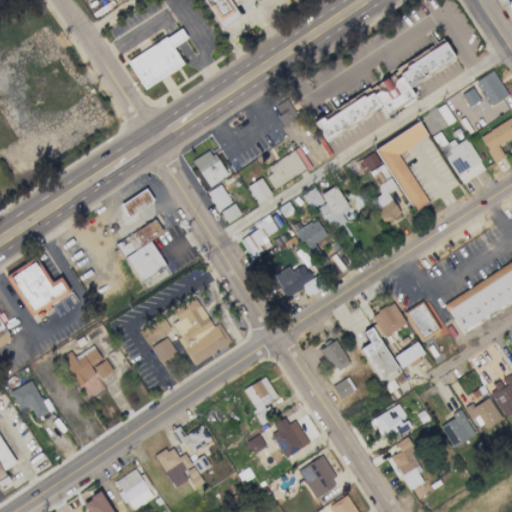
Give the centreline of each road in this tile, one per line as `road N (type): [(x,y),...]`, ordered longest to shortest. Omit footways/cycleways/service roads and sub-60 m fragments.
road 1 (residential): [(63,0),(390,511)]
road 2 (residential): [(511,185),(12,511)]
road 3 (primary): [(365,0),(0,242)]
